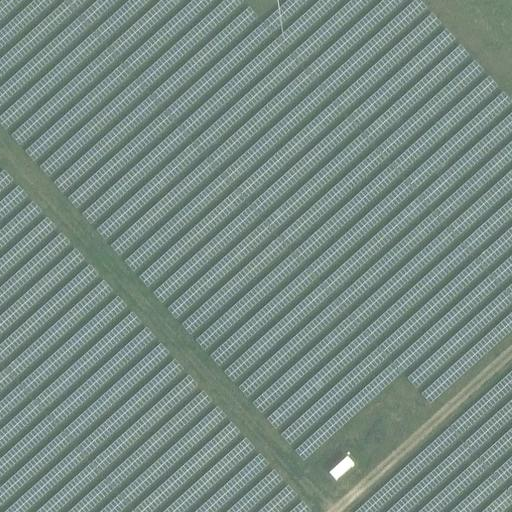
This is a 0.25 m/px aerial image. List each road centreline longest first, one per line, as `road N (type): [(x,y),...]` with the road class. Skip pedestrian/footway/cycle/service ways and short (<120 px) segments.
road 1 (track): [(0,147),(328,511)]
road 2 (track): [(334,511),(511,352)]
